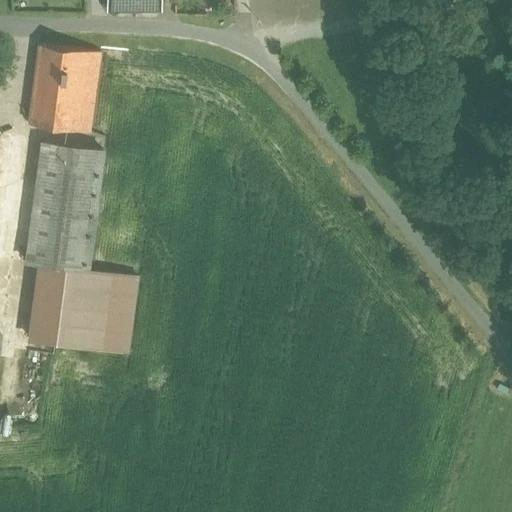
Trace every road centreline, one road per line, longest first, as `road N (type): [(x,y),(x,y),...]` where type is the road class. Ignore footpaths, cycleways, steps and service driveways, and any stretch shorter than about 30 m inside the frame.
road 1 (unclassified): [(511,361),(313,116),(259,62),(182,34),(0,27)]
road 2 (track): [(323,27),(463,0)]
